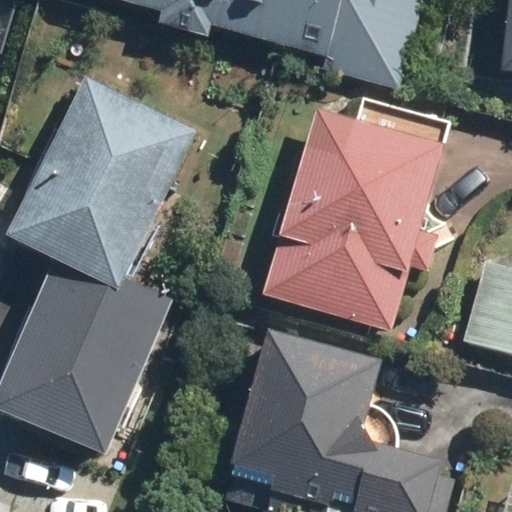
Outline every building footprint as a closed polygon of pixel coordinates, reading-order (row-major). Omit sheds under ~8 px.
[(107,0),(410,86),(434,0),(107,0)] [(191,297),(146,277),(211,134),(93,81),(20,243),(69,265),(3,411),(117,462),(191,297)] [(452,152),(324,115),(270,299),(398,336),(417,272),(435,277),(444,243),(427,238),(452,152)] [(511,270),(490,265),(468,348),(511,359),(511,270)] [(392,366),(275,336),(232,504),(261,511),(451,511),(459,485),(447,482),(451,468),(384,451),(375,431),(392,366)]
